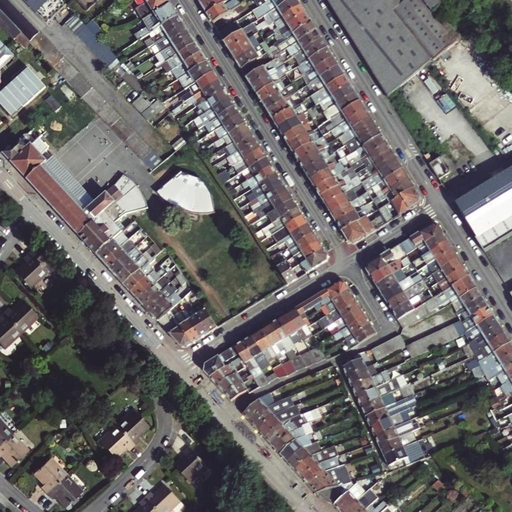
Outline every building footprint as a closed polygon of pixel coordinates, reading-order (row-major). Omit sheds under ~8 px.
[(158,158),(125,122),(120,117),(7,0),(0,0),(0,11),(2,13),(7,19),(12,24),(16,28),(21,34),(24,36),(28,41),(29,42),(66,80),(67,82),(72,87),(76,91),(82,97),(149,167),(158,158)] [(49,0),(24,0),(37,12),(39,10),(49,0)] [(62,0),(49,0),(39,10),(49,21),(66,4),(62,0)] [(83,13),(87,9),(78,0),(74,0),(73,2),(83,13)] [(78,0),(87,9),(97,0),(78,0)] [(168,0),(130,0),(142,20),(171,3),(168,0)] [(207,0),(201,4),(207,13),(226,1),(227,0),(207,0)] [(207,13),(213,23),(241,5),(238,0),(233,0),(227,4),(226,1),(207,13)] [(259,18),(269,12),(288,0),(270,0),(259,8),(254,10),(259,18)] [(280,13),(282,16),(301,4),(298,0),(288,0),(269,12),(272,18),(280,13)] [(435,11),(449,0),(328,0),(388,96),(430,62),(458,40),(435,11)] [(146,35),(178,15),(171,3),(142,20),(141,21),(144,24),(138,28),(140,31),(132,36),(134,39),(136,42),(146,35)] [(274,21),(279,30),(307,13),(301,4),(282,16),(274,21)] [(0,25),(9,35),(16,28),(12,24),(7,19),(2,13),(0,11),(0,25)] [(272,18),(274,21),(282,16),(280,13),(272,18)] [(307,13),(279,30),(285,39),(312,22),(307,13)] [(68,25),(78,35),(88,26),(86,24),(77,15),(68,25)] [(152,44),(185,25),(178,15),(146,35),(152,44)] [(219,33),(224,41),(241,30),(236,22),(219,33)] [(287,48),(317,29),(315,26),(312,22),(285,39),(286,40),(275,47),(277,50),(269,54),(271,57),(266,60),(268,64),(272,61),(280,56),(278,54),(287,48)] [(224,41),(230,51),(252,37),(258,31),(253,23),(241,30),(224,41)] [(161,51),(190,34),(185,25),(152,44),(148,47),(151,52),(156,50),(158,53),(161,51)] [(109,68),(120,58),(116,54),(88,26),(78,35),(109,68)] [(287,48),(292,57),(322,38),(317,29),(287,48)] [(236,60),(254,48),(261,44),(261,43),(264,41),(264,39),(258,31),(252,37),(230,51),(236,60)] [(21,34),(14,40),(22,49),(29,42),(28,41),(24,36),(21,34)] [(168,61),(195,42),(190,34),(161,51),(168,61)] [(269,48),(271,47),(276,44),(270,35),(264,39),(264,41),(269,48)] [(0,82),(3,81),(3,70),(2,68),(16,55),(0,38),(0,82)] [(288,71),(292,69),(301,63),(328,47),(322,38),(292,57),(283,63),(284,65),(287,69),(288,71)] [(261,43),(261,44),(267,53),(268,52),(270,50),(269,48),(264,41),(261,43)] [(201,51),(195,42),(168,61),(171,66),(175,63),(178,67),(201,51)] [(307,73),(309,71),(334,56),(328,47),(301,63),(307,73)] [(236,60),(241,69),(253,61),(260,57),(254,48),(236,60)] [(174,74),(176,76),(188,68),(190,71),(207,61),(201,51),(178,67),(174,70),(172,71),(174,74)] [(263,55),(266,60),(271,57),(269,54),(268,52),(267,53),(263,55)] [(309,71),(315,80),(339,65),(334,56),(309,71)] [(166,70),(171,66),(168,61),(162,64),(166,70)] [(185,90),(190,87),(214,72),(207,61),(190,71),(179,78),(185,90)] [(247,77),(258,70),(253,61),(241,69),(247,77)] [(275,66),(272,61),(268,64),(258,70),(247,77),(252,85),(284,65),(283,63),(282,61),(275,66)] [(258,94),(283,79),(280,73),(287,69),(284,65),(252,85),(258,94)] [(326,86),(345,75),(339,65),(315,80),(317,83),(314,84),(318,91),(326,86)] [(0,95),(0,102),(14,118),(47,87),(30,68),(0,95)] [(179,78),(190,71),(188,68),(176,76),(178,79),(179,78)] [(298,79),(292,69),(288,71),(287,72),(289,75),(291,79),(293,82),(298,79)] [(193,91),(196,96),(220,81),(218,78),(214,72),(190,87),(193,91)] [(263,103),(286,89),(283,84),(291,79),(289,75),(283,79),(258,94),(263,103)] [(322,100),(350,82),(345,75),(326,86),(328,90),(319,95),(322,100)] [(195,103),(198,107),(225,90),(220,81),(196,96),(188,101),(171,112),(173,115),(183,109),(184,110),(195,103)] [(327,109),(329,107),(356,91),(350,82),(322,100),(327,109)] [(268,111),(299,92),(298,91),(294,84),(286,89),(263,103),(268,111)] [(328,90),(326,86),(318,91),(317,92),(319,95),(328,90)] [(203,115),(230,98),(225,90),(198,107),(203,115)] [(196,96),(193,91),(185,96),(188,101),(196,96)] [(324,122),(326,121),(342,111),(361,99),(356,91),(329,107),(332,111),(321,118),(324,122)] [(273,119),(296,105),(293,101),(301,95),(299,92),(268,111),(273,119)] [(61,106),(51,96),(46,101),(55,112),(61,106)] [(140,96),(132,104),(141,114),(149,106),(140,96)] [(236,106),(230,98),(203,115),(199,117),(205,126),(208,124),(236,106)] [(149,106),(141,114),(147,121),(164,106),(158,99),(149,106)] [(333,121),(337,126),(367,108),(361,99),(342,111),(343,114),(333,121)] [(302,102),(296,105),(273,119),(278,127),(307,110),(307,109),(302,102)] [(310,115),(312,118),(316,116),(319,114),(314,105),(307,109),(307,110),(310,115)] [(241,115),(236,106),(208,124),(213,132),(216,131),(241,115)] [(344,131),(345,133),(372,117),(367,108),(337,126),(341,133),(344,131)] [(278,127),(284,136),(308,121),(306,118),(310,115),(307,110),(278,127)] [(221,139),(246,123),(241,115),(216,131),(221,139)] [(205,126),(199,117),(193,121),(199,130),(203,128),(205,126)] [(342,135),(348,143),(377,125),(372,117),(345,133),(342,135)] [(284,136),(289,145),(313,129),(308,121),(284,136)] [(319,130),(323,135),(332,130),(326,121),(324,122),(317,127),(319,130)] [(252,132),(246,123),(221,139),(225,146),(227,148),(252,132)] [(203,128),(204,130),(207,129),(210,134),(213,132),(208,124),(205,126),(203,128)] [(356,150),(382,133),(377,125),(348,143),(347,143),(353,152),(356,150)] [(289,145),(294,153),(318,138),(323,135),(319,130),(317,127),(313,129),(289,145)] [(201,140),(210,134),(207,129),(204,130),(196,136),(195,133),(192,134),(197,142),(201,140)] [(332,130),(323,135),(325,139),(328,144),(332,141),(337,138),(332,130)] [(231,156),(239,151),(257,140),(252,132),(227,148),(231,156)] [(35,140),(29,133),(24,133),(19,138),(21,140),(12,148),(10,146),(3,153),(12,162),(31,144),(35,140)] [(388,142),(382,133),(356,150),(359,154),(354,157),(356,161),(388,142)] [(36,149),(40,144),(46,139),(42,134),(31,144),(36,149)] [(294,153),(300,162),(328,145),(328,144),(325,139),(321,141),(318,138),(294,153)] [(223,147),(225,146),(221,139),(213,145),(215,148),(221,144),(223,147)] [(207,149),(201,140),(197,142),(195,144),(201,152),(207,149)] [(236,164),(262,149),(257,140),(239,151),(241,155),(234,160),(236,164)] [(338,149),(332,141),(328,144),(328,145),(333,152),(338,149)] [(357,174),(393,151),(388,142),(356,161),(351,165),(351,166),(357,174)] [(42,166),(47,161),(38,152),(36,149),(31,144),(12,162),(28,179),(42,166)] [(305,170),(330,156),(334,154),(333,152),(328,145),(300,162),(305,170)] [(207,161),(214,156),(211,152),(210,154),(207,149),(201,152),(207,161)] [(264,152),(262,149),(236,164),(242,172),(267,157),(264,152)] [(241,155),(239,151),(231,156),(234,160),(241,155)] [(367,179),(399,159),(396,156),(393,151),(357,174),(357,175),(362,182),(367,179)] [(212,168),(219,163),(215,156),(214,156),(207,161),(212,168)] [(339,163),(338,161),(336,157),(332,160),(330,156),(305,170),(311,180),(339,163)] [(52,157),(47,161),(42,166),(88,217),(91,214),(87,210),(95,203),(52,157)] [(246,180),(272,165),(267,157),(242,172),(246,180)] [(378,184),(404,168),(399,159),(367,179),(370,184),(376,180),(378,184)] [(311,180),(316,187),(344,170),(345,169),(339,160),(338,161),(339,163),(311,180)] [(219,174),(224,171),(219,163),(212,168),(217,175),(219,174)] [(252,188),(278,173),(272,165),(246,180),(252,188)] [(88,217),(42,166),(28,179),(79,234),(116,202),(124,195),(128,191),(136,184),(129,178),(121,173),(115,186),(95,203),(87,210),(91,214),(88,217)] [(316,187),(321,196),(357,175),(357,174),(351,166),(345,169),(344,170),(316,187)] [(378,196),(410,177),(404,168),(378,184),(381,190),(375,193),(377,196),(378,195),(378,196)] [(479,236),(476,238),(485,251),(511,233),(511,169),(458,203),(479,236)] [(224,171),(219,174),(221,179),(229,174),(226,170),(224,171)] [(283,182),(278,173),(252,188),(257,198),(283,182)] [(176,177),(157,193),(164,200),(171,205),(186,212),(199,214),(216,213),(212,195),(203,180),(184,174),(178,179),(176,177)] [(321,196),(326,204),(352,190),(363,184),(362,182),(357,175),(321,196)] [(386,198),(389,203),(416,187),(410,177),(378,196),(381,201),(386,198)] [(362,182),(363,184),(367,191),(372,188),(370,184),(367,179),(362,182)] [(288,190),(283,182),(257,198),(262,205),(288,190)] [(124,210),(126,211),(148,208),(143,194),(136,184),(128,191),(124,195),(116,202),(124,210)] [(416,187),(389,203),(379,209),(388,223),(393,220),(419,203),(422,197),(416,187)] [(294,199),(288,190),(262,205),(268,214),(294,199)] [(326,204),(332,213),(360,196),(364,193),(362,191),(359,193),(358,190),(353,193),(352,190),(326,204)] [(246,204),(240,195),(234,199),(240,208),(246,204)] [(332,213),(337,221),(362,207),(358,201),(361,198),(360,196),(332,213)] [(245,215),(253,211),(257,208),(254,204),(257,202),(255,199),(246,204),(240,208),(245,215)] [(273,223),(299,207),(294,199),(268,214),(273,223)] [(97,254),(119,234),(125,228),(118,220),(126,212),(126,211),(124,210),(116,202),(79,234),(97,254)] [(367,212),(372,209),(369,203),(364,206),(367,212)] [(337,221),(342,230),(367,216),(374,212),(379,209),(377,206),(372,209),(367,212),(364,206),(362,207),(337,221)] [(252,217),(248,220),(250,224),(264,216),(259,207),(257,208),(253,211),(256,217),(253,219),(252,217)] [(304,215),(299,207),(273,223),(278,231),(286,226),(304,215)] [(356,243),(388,223),(379,209),(374,212),(377,218),(370,222),(367,216),(342,230),(349,241),(356,243)] [(289,230),(281,235),(284,240),(309,224),(304,215),(286,226),(289,230)] [(292,247),(297,243),(315,232),(309,224),(284,240),(289,248),(292,247)] [(406,254),(417,247),(444,231),(440,225),(433,224),(400,244),(406,254)] [(278,231),(281,235),(289,230),(286,226),(278,231)] [(417,247),(423,257),(449,240),(444,231),(417,247)] [(294,256),(320,241),(315,232),(297,243),(299,247),(291,252),(294,256)] [(126,242),(119,234),(97,254),(104,262),(121,247),(126,242)] [(128,254),(133,250),(130,247),(134,243),(132,241),(135,239),(133,236),(126,242),(121,247),(128,254)] [(265,239),(262,241),(266,249),(270,246),(265,239)] [(417,272),(428,265),(436,260),(455,249),(449,240),(423,257),(412,263),(417,272)] [(325,249),(320,241),(294,256),(297,261),(305,256),(308,260),(325,249)] [(146,250),(153,258),(161,250),(154,243),(146,250)] [(297,243),(292,247),(293,249),(291,251),(291,252),(299,247),(297,243)] [(406,254),(400,244),(368,264),(367,269),(371,275),(396,260),(406,254)] [(121,247),(104,262),(111,269),(128,254),(121,247)] [(128,254),(111,269),(118,276),(142,254),(136,247),(133,250),(128,254)] [(329,255),(325,249),(308,260),(302,263),(301,264),(306,272),(327,260),(329,255)] [(430,268),(434,274),(460,257),(455,249),(436,260),(438,264),(430,268)] [(23,267),(21,265),(13,273),(30,291),(47,275),(40,266),(45,261),(35,250),(23,261),(24,262),(26,264),(23,267)] [(298,277),(287,260),(282,253),(280,250),(271,257),(289,283),(298,277)] [(142,254),(118,276),(125,284),(147,263),(149,262),(142,254)] [(460,257),(434,274),(439,282),(465,266),(460,257)] [(371,275),(377,285),(402,269),(396,260),(371,275)] [(147,263),(125,284),(131,291),(151,273),(154,271),(147,263)] [(439,282),(444,291),(471,275),(465,266),(439,282)] [(402,269),(377,285),(382,293),(400,283),(398,279),(402,276),(405,274),(402,269)] [(151,273),(131,291),(138,298),(165,275),(166,273),(163,270),(157,275),(156,273),(154,275),(151,273)] [(417,272),(407,278),(405,279),(400,283),(382,293),(388,302),(423,281),(417,272)] [(165,275),(138,298),(145,306),(169,285),(171,282),(165,275)] [(399,320),(404,327),(451,300),(453,303),(478,287),(471,275),(444,291),(439,295),(434,298),(424,305),(399,320)] [(423,288),(425,291),(428,289),(423,281),(388,302),(393,311),(410,300),(418,296),(416,293),(423,288)] [(296,308),(300,315),(332,296),(333,299),(349,289),(346,283),(340,282),(296,308)] [(169,285),(145,306),(152,313),(168,299),(175,292),(178,290),(174,285),(171,288),(169,285)] [(168,299),(152,313),(159,321),(170,310),(173,308),(190,293),(193,290),(190,286),(179,296),(178,295),(170,302),(168,299)] [(434,298),(439,295),(434,286),(428,289),(430,292),(434,298)] [(478,287),(453,303),(452,304),(456,313),(484,296),(478,287)] [(329,312),(355,297),(349,289),(333,299),(325,304),(326,307),(329,312)] [(197,314),(209,332),(217,327),(193,290),(190,293),(196,303),(195,304),(200,312),(197,314)] [(170,302),(178,295),(175,292),(168,299),(170,302)] [(420,299),(424,305),(434,298),(430,292),(427,294),(420,298),(420,299)] [(418,296),(410,300),(412,304),(420,299),(420,298),(418,295),(418,296)] [(489,304),(484,296),(456,313),(461,321),(461,322),(489,304)] [(360,305),(355,297),(329,312),(326,314),(318,319),(313,322),(307,326),(308,328),(321,320),(325,326),(335,320),(360,305)] [(410,300),(393,311),(399,320),(424,305),(420,299),(412,304),(410,300)] [(11,311),(4,318),(23,337),(40,321),(23,303),(16,310),(17,311),(14,315),(12,313),(11,311)] [(200,312),(195,304),(192,305),(197,314),(200,312)] [(492,309),(489,304),(461,322),(467,332),(473,328),(496,314),(492,309)] [(189,319),(200,337),(209,332),(197,314),(192,305),(187,309),(192,317),(189,319)] [(360,305),(335,320),(341,329),(366,314),(360,305)] [(287,314),(303,339),(309,350),(315,347),(308,336),(303,328),(307,326),(303,319),(300,315),(296,308),(287,314)] [(318,319),(326,314),(323,309),(321,310),(320,308),(314,312),(318,319)] [(192,317),(187,309),(183,311),(189,319),(192,317)] [(191,343),(180,325),(175,317),(173,314),(170,310),(159,321),(181,345),(186,346),(191,343)] [(191,343),(200,337),(189,319),(183,311),(178,315),(183,323),(180,325),(191,343)] [(303,339),(287,314),(279,319),(294,344),(303,339)] [(371,323),(366,314),(341,329),(334,333),(337,339),(343,335),(346,338),(371,323)] [(501,323),(496,314),(473,328),(478,337),(501,323)] [(183,323),(178,315),(175,317),(180,325),(183,323)] [(307,326),(313,322),(309,315),(303,319),(307,326)] [(0,347),(6,353),(23,337),(4,318),(0,321),(0,325),(1,326),(0,327),(0,347)] [(279,319),(269,325),(285,350),(294,344),(279,319)] [(461,321),(453,325),(459,337),(466,334),(465,333),(467,332),(461,322),(461,321)] [(378,332),(371,323),(346,338),(348,343),(352,348),(378,332)] [(501,323),(478,337),(484,346),(507,333),(501,323)] [(267,326),(261,330),(271,347),(275,345),(279,353),(285,350),(269,325),(267,326)] [(453,325),(447,327),(453,340),(459,337),(453,325)] [(308,328),(307,326),(303,328),(308,336),(311,334),(308,328)] [(453,340),(447,327),(441,330),(447,342),(453,340)] [(261,330),(252,335),(263,353),(267,361),(272,357),(268,350),(271,347),(261,330)] [(441,330),(435,333),(442,345),(447,342),(441,330)] [(435,333),(429,336),(436,348),(442,345),(435,333)] [(511,340),(507,333),(484,346),(474,352),(476,355),(485,350),(489,356),(496,351),(511,341),(511,340)] [(254,358),(259,365),(264,362),(259,355),(263,353),(252,335),(243,340),(254,358)] [(400,350),(406,347),(400,335),(394,338),(400,350)] [(429,336),(424,338),(430,350),(436,348),(429,336)] [(400,350),(394,338),(388,341),(394,353),(397,351),(400,350)] [(424,338),(419,341),(425,353),(430,350),(424,338)] [(470,342),(471,345),(472,347),(479,343),(476,338),(470,342)] [(246,365),(252,374),(260,387),(269,382),(261,369),(257,372),(255,368),(250,360),(254,358),(243,340),(234,346),(241,356),(242,359),(244,362),(246,365)] [(394,353),(388,341),(383,344),(389,356),(394,353)] [(419,341),(412,344),(418,356),(425,353),(419,341)] [(511,341),(496,351),(489,356),(487,357),(493,366),(511,354),(511,341)] [(389,356),(383,344),(378,347),(384,358),(389,356)] [(406,347),(412,359),(418,356),(412,344),(406,347)] [(234,346),(205,364),(204,371),(209,376),(241,356),(234,346)] [(268,350),(272,357),(276,355),(271,347),(268,350)] [(384,358),(378,347),(372,350),(378,361),(384,358)] [(406,347),(400,350),(397,351),(400,357),(402,356),(405,362),(412,359),(406,347)] [(301,356),(296,348),(290,352),(293,358),(290,360),(297,370),(307,366),(301,356)] [(319,348),(311,353),(316,362),(317,363),(327,359),(319,348)] [(307,366),(316,362),(311,353),(310,352),(301,356),(307,366)] [(362,353),(342,362),(348,377),(368,367),(362,353)] [(286,362),(282,365),(288,375),(297,370),(290,360),(287,354),(282,356),(286,362)] [(495,370),(499,376),(511,367),(511,354),(493,366),(485,372),(486,375),(495,370)] [(242,359),(241,356),(209,376),(216,384),(234,373),(231,368),(236,365),(235,363),(242,359)] [(250,360),(255,368),(259,365),(254,358),(250,360)] [(481,365),(479,359),(468,364),(471,370),(481,365)] [(278,377),(278,379),(288,375),(282,365),(278,367),(275,362),(270,365),(278,377)] [(261,369),(269,382),(278,377),(270,365),(270,364),(261,369)] [(348,377),(352,385),(378,374),(374,364),(368,367),(348,377)] [(392,369),(396,378),(401,376),(397,367),(392,369)] [(497,377),(502,385),(511,379),(511,367),(499,376),(497,377)] [(236,372),(234,373),(216,384),(223,392),(242,381),(236,372)] [(378,374),(352,385),(357,395),(392,380),(389,372),(380,376),(378,374)] [(223,392),(231,400),(247,390),(249,393),(260,387),(252,374),(250,376),(252,379),(243,384),(242,381),(223,392)] [(395,378),(392,380),(357,395),(361,405),(406,386),(401,375),(401,376),(396,378),(395,378)] [(252,379),(250,376),(242,381),(243,384),(252,379)] [(507,391),(509,395),(511,392),(511,379),(502,385),(494,390),(497,397),(507,391)] [(406,386),(361,405),(366,416),(398,402),(410,397),(406,386)] [(280,395),(277,389),(260,399),(243,413),(251,422),(266,408),(277,403),(274,398),(280,395)] [(284,400),(277,403),(266,408),(251,422),(258,430),(274,415),(297,405),(299,405),(295,398),(288,401),(290,404),(287,406),(284,400)] [(398,402),(366,416),(371,426),(391,417),(402,412),(398,402)] [(258,430),(266,438),(282,424),(302,415),(297,405),(274,415),(258,430)] [(134,407),(117,423),(135,443),(142,437),(140,436),(139,434),(142,431),(144,432),(151,426),(134,407)] [(282,424),(266,438),(270,442),(273,446),(288,433),(309,424),(316,421),(311,411),(302,415),(282,424)] [(0,445),(14,432),(0,416),(0,445)] [(391,417),(371,426),(375,436),(395,427),(391,417)] [(507,427),(502,419),(497,422),(502,429),(507,427)] [(375,436),(379,446),(399,437),(419,429),(417,424),(412,426),(410,421),(395,427),(375,436)] [(117,423),(100,439),(117,457),(124,450),(123,449),(126,445),(128,447),(129,449),(135,443),(117,423)] [(296,439),(307,435),(313,433),(309,424),(288,433),(273,446),(280,454),(296,439)] [(30,449),(14,432),(0,445),(0,455),(1,457),(2,455),(4,453),(6,456),(5,457),(12,465),(30,449)] [(307,435),(311,445),(314,443),(314,442),(318,441),(315,432),(313,433),(307,435)] [(311,445),(307,435),(296,439),(280,454),(287,462),(303,447),(311,445)] [(412,436),(406,439),(408,444),(414,441),(412,436)] [(384,456),(404,447),(399,437),(379,446),(384,456)] [(417,442),(404,447),(384,456),(389,466),(408,457),(412,465),(425,460),(417,442)] [(303,447),(287,462),(295,470),(311,455),(327,449),(326,447),(320,449),(319,444),(315,446),(314,443),(311,445),(303,447)] [(295,470),(302,478),(319,463),(329,459),(339,456),(335,446),(327,449),(311,455),(295,470)] [(187,455),(189,457),(190,459),(187,462),(185,460),(177,467),(194,485),(212,470),(194,450),(187,455)] [(49,490),(68,472),(52,455),(34,471),(41,479),(43,477),(46,480),(44,482),(43,484),(49,490)] [(309,486),(326,472),(322,467),(331,464),(329,459),(319,463),(302,478),(309,486)] [(333,469),(326,472),(309,486),(317,494),(340,487),(343,486),(342,484),(354,480),(349,466),(347,467),(346,464),(333,469)] [(84,489),(68,472),(49,490),(55,497),(56,495),(58,494),(61,497),(59,498),(66,505),(84,489)] [(439,480),(434,485),(441,493),(446,488),(439,480)] [(366,494),(369,497),(382,486),(379,482),(366,494)] [(152,491),(146,497),(159,511),(169,511),(181,502),(165,483),(157,489),(159,491),(155,494),(154,492),(152,491)] [(317,494),(319,496),(342,489),(340,487),(317,494)] [(322,499),(336,506),(353,489),(353,488),(347,494),(342,489),(319,496),(322,499)] [(336,506),(341,511),(345,511),(366,494),(363,490),(358,494),(353,489),(336,506)] [(366,494),(345,511),(364,511),(366,510),(362,505),(369,497),(366,494)] [(138,507),(132,511),(159,511),(146,497),(139,502),(141,504),(143,506),(139,509),(138,507)]
